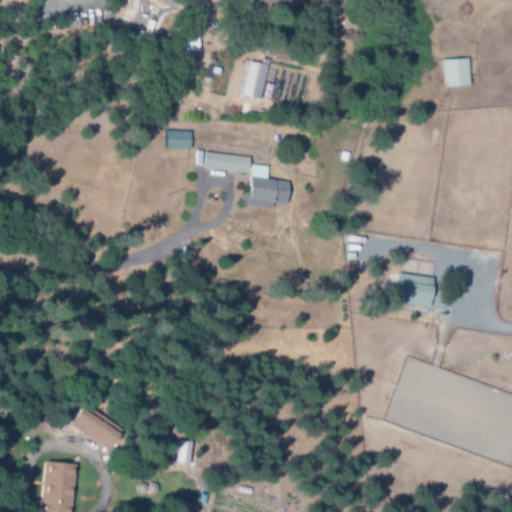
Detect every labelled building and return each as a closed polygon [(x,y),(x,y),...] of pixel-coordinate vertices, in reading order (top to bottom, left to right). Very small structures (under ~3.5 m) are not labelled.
[(256,0),(284,13),(289,0),(256,0)] [(437,87),(464,87),(463,59),(436,60),(437,87)] [(184,150),(185,132),(159,131),(159,149),(184,150)] [(244,158),(190,152),(189,169),(242,174),(238,206),(264,209),(265,204),(279,205),(281,182),(261,180),(262,168),(243,166),(244,158)] [(423,306),(425,277),(390,275),(388,305),(423,306)] [(100,428),(104,421),(73,404),(61,426),(101,448),(109,433),(100,428)] [(183,465),(186,443),(173,441),(169,462),(183,465)] [(63,511),(66,465),(37,463),(34,511),(63,511)]
